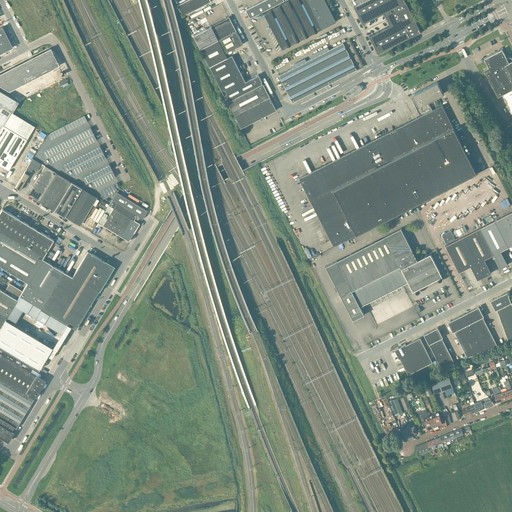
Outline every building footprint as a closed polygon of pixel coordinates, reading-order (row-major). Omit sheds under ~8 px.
[(182,16),(211,1),(209,0),(186,0),(177,5),(182,16)] [(249,18),(284,1),(283,0),(264,0),(245,10),(249,18)] [(282,49),(322,28),(335,21),(324,0),(288,0),(263,13),(282,49)] [(420,32),(403,0),(365,0),(357,5),(353,6),(362,24),(383,13),(390,25),(368,36),(377,53),(411,37),(410,36),(415,34),(420,32)] [(200,49),(236,30),(229,17),(193,35),(196,41),(200,49)] [(0,53),(13,47),(2,26),(0,27),(0,53)] [(242,44),(236,30),(200,49),(209,67),(227,57),(224,53),(242,44)] [(292,102),(356,69),(362,66),(355,52),(354,53),(352,49),(353,48),(349,39),(278,75),(292,102)] [(50,48),(0,73),(0,85),(9,91),(59,65),(50,48)] [(502,49),(484,59),(489,67),(484,70),(498,97),(502,95),(511,113),(511,112),(511,58),(511,59),(511,58),(510,58),(509,58),(508,58),(507,58),(502,49)] [(245,81),(232,55),(227,57),(209,67),(227,101),(262,83),(261,82),(262,81),(258,74),(245,81)] [(438,81),(413,94),(422,112),(429,108),(430,111),(299,178),(334,246),(414,205),(477,173),(442,105),(433,110),(428,101),(444,93),(438,81)] [(234,115),(269,97),(262,83),(227,101),(234,115)] [(346,92),(350,99),(361,91),(362,90),(362,89),(362,88),(360,85),(358,87),(356,85),(346,92)] [(0,128),(3,125),(11,111),(16,102),(0,92),(0,128)] [(269,97),(234,115),(240,128),(276,110),(269,97)] [(50,140),(87,121),(84,115),(49,133),(50,134),(47,135),(50,140)] [(0,128),(0,164),(8,169),(27,139),(14,131),(15,129),(12,127),(10,129),(3,125),(0,128)] [(51,163),(97,140),(90,127),(42,152),(47,162),(49,161),(47,158),(48,157),(51,163)] [(74,174),(106,158),(100,145),(62,165),(66,172),(68,170),(70,173),(71,172),(70,169),(71,169),(74,174)] [(32,159),(26,169),(15,187),(20,190),(33,169),(36,171),(41,164),(32,159)] [(94,187),(115,176),(109,164),(82,177),(86,184),(88,183),(90,186),(91,185),(90,182),(91,182),(94,187)] [(45,166),(27,195),(39,202),(56,173),(45,166)] [(56,173),(39,202),(45,206),(46,205),(54,210),(54,211),(71,182),(56,173)] [(71,182),(54,211),(58,213),(64,217),(82,188),(71,182)] [(116,189),(119,187),(117,183),(101,191),(103,195),(106,194),(106,196),(109,194),(110,195),(115,193),(114,192),(117,190),(116,189)] [(80,225),(96,197),(82,189),(66,216),(80,225)] [(108,205),(98,222),(103,225),(127,240),(129,241),(139,223),(137,222),(134,220),(136,216),(142,219),(147,210),(146,209),(127,198),(121,195),(117,192),(109,204),(109,205),(108,205)] [(53,240),(6,211),(2,209),(0,212),(0,230),(43,257),(53,240)] [(501,251),(511,245),(511,211),(445,245),(459,272),(471,266),(478,280),(491,272),(485,259),(494,254),(501,268),(508,264),(501,251)] [(337,261),(326,266),(353,320),(364,314),(360,306),(402,285),(408,282),(413,291),(422,287),(423,286),(426,285),(427,284),(442,276),(431,254),(417,260),(396,217),(379,226),(380,228),(370,234),(374,242),(375,244),(338,263),(337,261)] [(43,257),(0,230),(0,268),(1,269),(2,267),(28,282),(42,258),(43,257)] [(455,239),(451,231),(446,233),(445,233),(444,233),(443,233),(443,234),(442,234),(442,235),(442,236),(443,237),(447,244),(455,239)] [(72,277),(42,258),(28,282),(22,291),(20,295),(41,308),(75,329),(76,329),(76,328),(99,290),(100,291),(115,266),(105,260),(104,261),(88,251),(72,277)] [(4,292),(0,289),(0,312),(7,317),(17,300),(20,295),(22,291),(9,283),(4,292)] [(511,340),(511,304),(507,292),(490,300),(495,310),(497,309),(509,342),(511,340)] [(497,346),(490,332),(483,317),(484,316),(479,306),(468,312),(448,322),(453,332),(454,331),(467,357),(497,346)] [(56,349),(6,319),(0,328),(0,345),(39,369),(47,356),(51,358),(55,352),(57,350),(56,350),(56,349)] [(454,362),(447,349),(442,338),(443,337),(438,327),(424,334),(441,367),(454,362)] [(400,358),(408,374),(433,362),(420,337),(406,345),(405,344),(394,349),(399,358),(400,358)] [(42,379),(0,354),(0,377),(33,397),(44,380),(42,379)] [(0,435),(8,441),(29,405),(34,397),(33,397),(0,377),(0,435)] [(449,377),(431,384),(435,393),(453,387),(449,377)] [(497,386),(492,388),(495,394),(497,400),(497,402),(498,402),(500,401),(501,401),(501,400),(502,400),(497,387),(497,386)] [(507,398),(503,389),(501,389),(500,386),(497,387),(502,400),(503,399),(503,400),(504,400),(506,399),(507,398)] [(410,408),(406,395),(400,397),(405,410),(407,409),(409,415),(413,414),(410,408)] [(396,414),(403,412),(398,397),(391,400),(396,414)] [(489,398),(474,403),(477,411),(484,408),(486,407),(486,408),(494,404),(493,401),(489,398)] [(470,405),(468,405),(471,413),(477,411),(474,403),(473,401),(469,402),(470,405)] [(456,410),(452,411),(455,419),(456,419),(458,419),(458,418),(459,418),(461,417),(458,409),(460,408),(458,403),(456,404),(457,406),(454,407),(456,410)] [(461,408),(464,416),(471,413),(468,405),(461,408)] [(421,423),(425,421),(428,429),(429,429),(431,429),(431,427),(432,427),(428,416),(429,416),(426,410),(417,414),(421,423)] [(438,412),(433,414),(437,425),(438,425),(440,425),(440,424),(442,423),(438,412)] [(432,417),(429,418),(429,416),(428,416),(432,427),(433,427),(434,427),(436,427),(436,426),(437,425),(433,414),(431,415),(432,417)] [(447,414),(443,415),(445,426),(449,424),(448,424),(451,423),(449,414),(447,415),(447,414)] [(414,425),(411,426),(410,424),(408,425),(412,434),(413,434),(414,434),(415,434),(415,433),(417,432),(414,425)] [(461,428),(441,436),(443,441),(444,445),(446,449),(448,448),(447,444),(446,441),(450,440),(450,438),(463,433),(461,428)] [(435,444),(442,441),(440,436),(426,442),(429,451),(433,449),(437,447),(435,444)] [(419,453),(420,454),(429,451),(426,442),(416,446),(419,453)] [(373,511),(352,467),(352,468),(373,511),(366,511),(346,470),(365,511),(373,511)]
